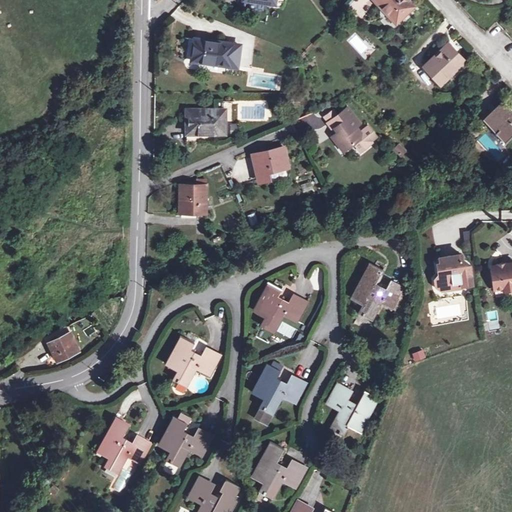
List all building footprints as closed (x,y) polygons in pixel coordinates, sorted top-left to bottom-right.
[(408,0),(374,0),(395,22),(413,6),(408,0)] [(195,39),(192,59),(237,66),(240,45),(195,39)] [(448,45),(425,66),(440,82),(463,61),(448,45)] [(511,112),(501,101),(484,117),(498,131),(504,125),(511,134),(511,133),(511,112)] [(330,121),(328,122),(333,129),(335,127),(338,131),(336,133),(332,136),(338,143),(341,141),(346,148),(354,142),(361,150),(372,142),(371,140),(377,136),(368,126),(360,132),(356,126),(360,123),(348,107),(336,116),(330,121)] [(187,109),(187,132),(224,133),(224,109),(187,109)] [(332,110),(325,116),(330,121),(336,116),(332,110)] [(504,125),(498,131),(505,139),(511,134),(504,125)] [(400,156),(407,151),(400,142),(393,148),(400,156)] [(283,147),(252,155),(260,181),(270,179),(269,171),(288,167),(283,147)] [(176,207),(176,213),(187,213),(188,216),(195,216),(195,211),(206,211),(207,185),(180,184),(179,207),(176,207)] [(251,225),(258,223),(255,212),(248,214),(251,225)] [(439,273),(435,279),(436,286),(442,290),(449,289),(453,284),(462,282),(462,285),(472,284),(469,266),(466,266),(466,265),(465,265),(465,264),(464,264),(463,264),(461,264),(460,261),(462,261),(461,254),(439,257),(440,263),(437,264),(439,273)] [(497,267),(492,268),(495,288),(504,287),(511,285),(511,262),(506,263),(507,266),(497,267)] [(370,263),(352,298),(364,304),(360,313),(373,319),(382,302),(395,309),(405,289),(391,282),(386,291),(379,287),(377,292),(373,289),(383,270),(370,263)] [(269,282),(254,310),(267,317),(263,325),(275,331),(284,314),(297,321),(308,302),(293,294),(289,303),(281,299),(279,303),(275,301),(282,289),(269,282)] [(67,325),(45,335),(57,361),(79,350),(67,325)] [(182,335),(167,363),(180,370),(175,378),(187,385),(197,367),(210,375),(221,355),(206,347),(201,357),(194,352),(191,357),(188,355),(195,342),(182,335)] [(423,348),(412,353),(415,361),(426,357),(423,348)] [(268,364),(253,391),(265,398),(261,406),(273,413),(282,396),(296,403),(306,383),(292,375),(287,385),(280,381),(278,385),(274,383),(282,368),(273,363),(272,366),(268,364)] [(338,383),(327,402),(341,410),(331,427),(343,433),(347,425),(360,432),(378,398),(366,391),(355,409),(351,408),(353,404),(346,399),(351,390),(338,383)] [(273,413),(261,406),(255,417),(267,423),(273,413)] [(179,418),(187,423),(190,418),(182,413),(179,418)] [(174,416),(159,443),(171,450),(167,458),(180,465),(189,448),(202,455),(213,436),(199,428),(193,437),(186,433),(184,437),(180,435),(187,423),(179,418),(174,416)] [(115,417),(97,452),(109,458),(105,466),(117,473),(126,456),(140,463),(151,444),(137,436),(131,445),(124,441),(122,445),(118,443),(128,424),(115,417)] [(271,441),(253,475),(265,482),(260,490),(272,497),(282,480),(296,487),(306,468),(292,460),(287,469),(279,465),(277,469),(274,467),(284,448),(271,441)] [(199,476),(189,496),(203,503),(198,511),(229,511),(238,497),(235,496),(240,486),(227,479),(221,489),(224,491),(218,503),(214,501),(216,497),(209,493),(213,484),(199,476)] [(298,500),(291,511),(333,511),(326,508),(324,511),(309,511),(312,508),(298,500)]
